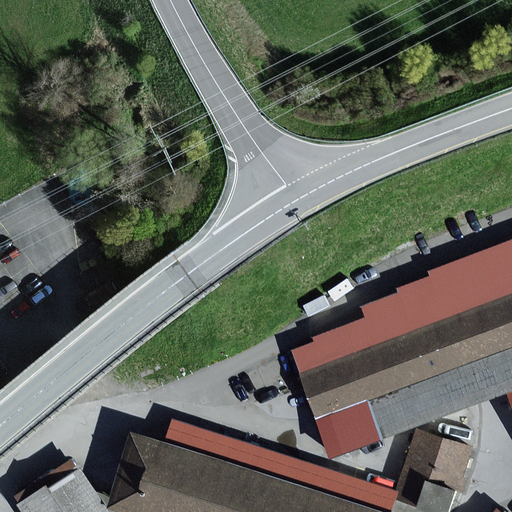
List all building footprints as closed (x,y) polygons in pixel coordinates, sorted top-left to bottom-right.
[(511,239),(434,266),(436,275),(406,286),(409,292),(366,308),(368,319),(315,337),(317,344),(294,351),(317,421),(511,347),(511,239)] [(511,347),(317,421),(333,465),(511,398),(511,347)] [(117,506),(135,511),(380,511),(141,433),(117,506)] [(406,497),(454,511),(459,511),(479,449),(425,433),(406,497)] [(27,504),(31,511),(113,511),(85,467),(27,504)]
